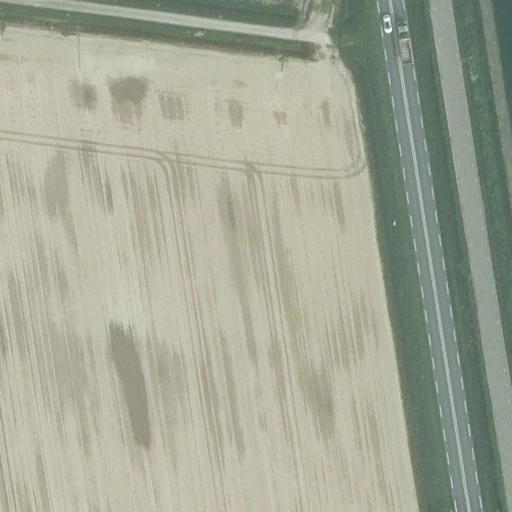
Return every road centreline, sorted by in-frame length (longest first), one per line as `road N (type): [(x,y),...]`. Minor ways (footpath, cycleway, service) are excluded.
road 1 (primary): [(468,511),(389,0)]
road 2 (unclassified): [(511,476),(439,0)]
road 3 (track): [(325,40),(14,0)]
